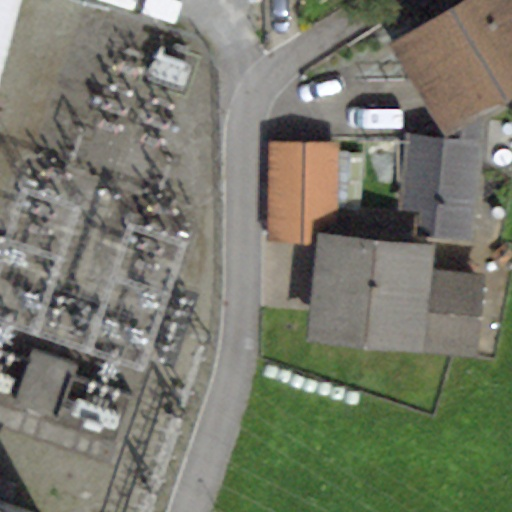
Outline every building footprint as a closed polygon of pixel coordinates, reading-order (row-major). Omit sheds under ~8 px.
[(0,0),(0,511),(29,511),(0,502),(0,104),(34,0),(0,0)] [(511,0),(460,0),(388,44),(444,135),(464,123),(482,112),(511,93),(511,0)] [(480,140),(482,112),(464,123),(463,139),(480,140)] [(463,139),(404,133),(397,210),(422,213),(419,235),(474,240),(484,141),(480,140),(463,139)] [(338,142),(268,141),(265,241),(313,242),(313,228),(336,229),(338,142)] [(433,245),(316,234),(306,344),(479,360),(487,273),(431,268),(433,245)]
